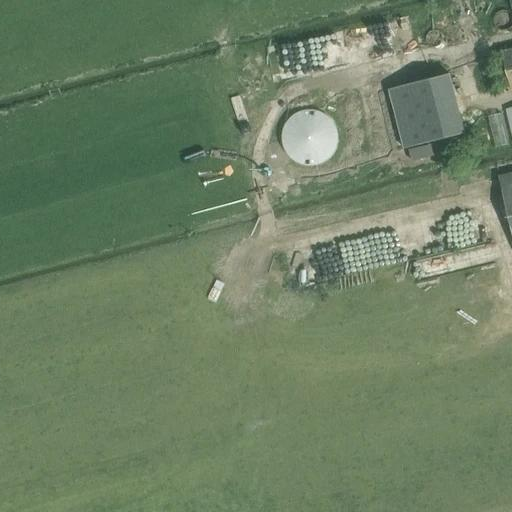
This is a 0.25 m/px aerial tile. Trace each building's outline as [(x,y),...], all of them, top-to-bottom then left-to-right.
[(511,50),(503,53),(504,58),(511,91),(511,90),(511,50)] [(405,149),(465,134),(450,74),(390,90),(405,149)] [(294,145),(302,168),(338,155),(332,141),(340,138),(329,106),(285,121),(290,137),(297,135),(300,143),(294,145)] [(508,142),(505,129),(482,134),(484,147),(508,142)] [(434,156),(431,144),(409,150),(412,161),(434,156)] [(511,174),(500,177),(511,225),(511,174)]
